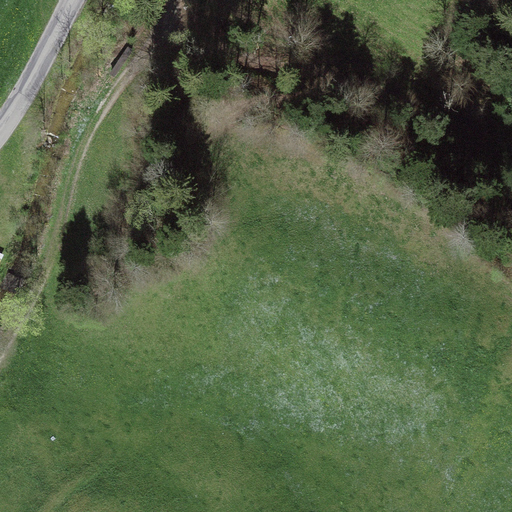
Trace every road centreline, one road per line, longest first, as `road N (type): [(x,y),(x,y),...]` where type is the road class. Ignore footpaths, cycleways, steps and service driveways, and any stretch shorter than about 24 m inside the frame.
road 1 (track): [(0,352),(47,261),(96,115),(179,0)]
road 2 (unclassified): [(0,129),(72,0)]
